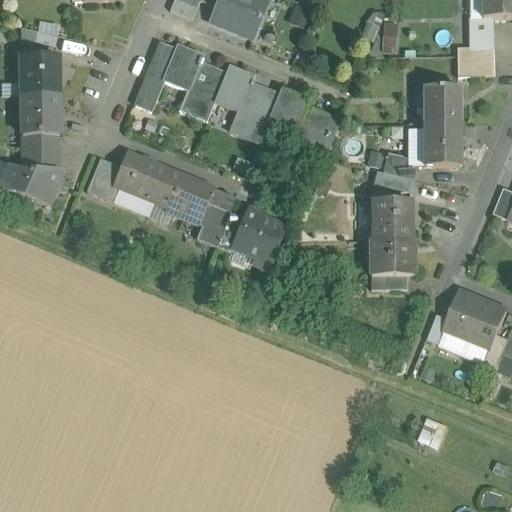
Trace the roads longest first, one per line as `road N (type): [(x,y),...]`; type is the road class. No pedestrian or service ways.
road 1 (residential): [(511,142),(461,263),(449,273)]
road 2 (residential): [(108,133),(163,0)]
